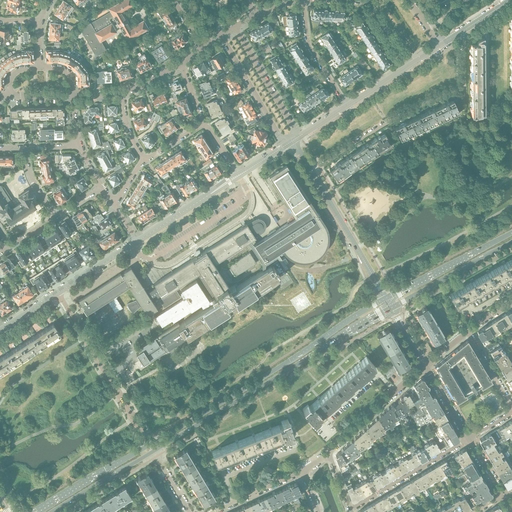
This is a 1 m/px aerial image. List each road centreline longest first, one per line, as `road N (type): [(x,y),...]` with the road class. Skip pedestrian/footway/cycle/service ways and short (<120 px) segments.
road 1 (secondary): [(386,299),(149,445)]
road 2 (secondary): [(152,450),(391,308)]
road 3 (residential): [(292,141),(386,299)]
road 4 (residential): [(59,291),(149,445)]
road 5 (secondary): [(511,233),(386,299)]
road 6 (secondary): [(391,308),(511,241)]
road 7 (residential): [(350,509),(468,439)]
road 8 (secondary): [(149,445),(31,511)]
road 9 (residential): [(327,454),(425,365)]
road 10 (residential): [(221,35),(286,145)]
road 11 (residential): [(298,137),(234,27)]
road 12 (residential): [(134,243),(238,175)]
